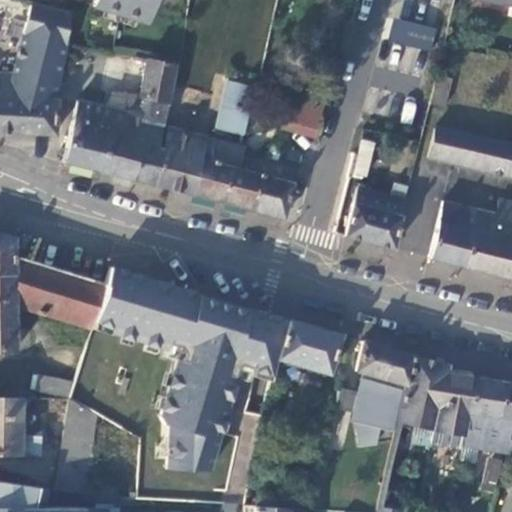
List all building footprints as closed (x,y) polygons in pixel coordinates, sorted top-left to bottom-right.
[(91,0),(90,3),(102,7),(117,12),(127,16),(140,20),(156,25),(172,30),(180,6),(181,0),(91,0)] [(0,129),(52,132),(55,85),(68,12),(64,11),(59,9),(30,2),(12,73),(0,71),(0,129)] [(100,15),(116,20),(117,12),(102,7),(100,15)] [(116,20),(139,28),(140,20),(127,16),(117,12),(116,20)] [(389,42),(431,50),(436,27),(393,19),(389,42)] [(154,33),(156,25),(140,20),(139,28),(154,33)] [(139,115),(107,107),(104,119),(101,133),(105,134),(103,144),(97,169),(133,179),(142,143),(155,146),(173,64),(133,54),(133,58),(144,60),(139,85),(144,86),(143,94),(125,90),(121,106),(140,110),(139,115)] [(322,119),(332,74),(303,67),(293,112),(322,119)] [(451,80),(437,76),(430,104),(443,108),(451,80)] [(221,127),(241,132),(253,86),(226,79),(223,95),(228,96),(221,127)] [(101,133),(93,131),(99,105),(76,99),(62,160),(97,169),(103,144),(105,134),(101,133)] [(99,105),(93,131),(101,133),(104,119),(107,107),(99,105)] [(426,155),(511,176),(511,145),(444,129),(446,118),(439,116),(436,127),(433,127),(426,155)] [(243,146),(166,125),(160,148),(151,184),(191,194),(199,160),(237,169),(241,153),(243,146)] [(374,143),(361,139),(352,173),(365,176),(374,143)] [(142,143),(133,179),(151,184),(160,148),(158,147),(155,146),(142,143)] [(262,159),(241,153),(237,169),(199,160),(191,194),(251,210),(261,175),(263,175),(267,160),(262,159)] [(281,218),(295,168),(267,160),(263,175),(261,175),(251,210),(281,218)] [(382,195),(380,194),(355,188),(343,235),(364,241),(367,241),(370,242),(391,249),(407,186),(392,182),(388,196),(382,195)] [(439,202),(428,258),(511,278),(511,203),(498,200),(494,215),(439,202)] [(249,311),(111,269),(105,287),(93,322),(112,328),(110,334),(178,352),(161,416),(165,423),(170,424),(166,468),(208,471),(240,366),(240,363),(238,362),(237,361),(240,350),(243,350),(245,349),(246,348),(254,321),(253,319),(252,318),(248,316),(249,311)] [(240,366),(273,376),(277,361),(282,343),(288,321),(250,310),(249,311),(248,316),(252,318),(253,319),(254,321),(246,348),(245,349),(243,350),(240,350),(237,361),(238,362),(240,363),(240,366)] [(277,361),(330,375),(341,337),(288,321),(282,343),(277,361)] [(379,431),(395,435),(398,424),(406,388),(412,358),(362,343),(356,373),(362,374),(357,394),(357,397),(349,396),(346,408),(354,410),(353,414),(351,424),(355,425),(358,450),(376,448),(379,431)] [(406,443),(427,448),(427,446),(444,368),(412,358),(406,388),(398,424),(410,427),(406,443)] [(446,377),(448,369),(444,368),(427,446),(461,452),(469,415),(467,415),(473,381),(446,377)] [(40,376),(38,390),(67,395),(70,381),(40,376)] [(501,385),(473,381),(467,415),(469,415),(502,421),(507,386),(501,385)] [(511,386),(507,386),(502,421),(469,415),(461,452),(467,453),(468,448),(511,453),(511,386)] [(340,390),(336,410),(353,414),(354,410),(346,408),(349,396),(357,397),(357,394),(340,390)] [(0,457),(25,458),(27,397),(0,396),(0,457)] [(503,460),(490,458),(484,484),(498,487),(503,460)] [(0,484),(0,511),(84,511),(39,511),(46,489),(0,484)]
